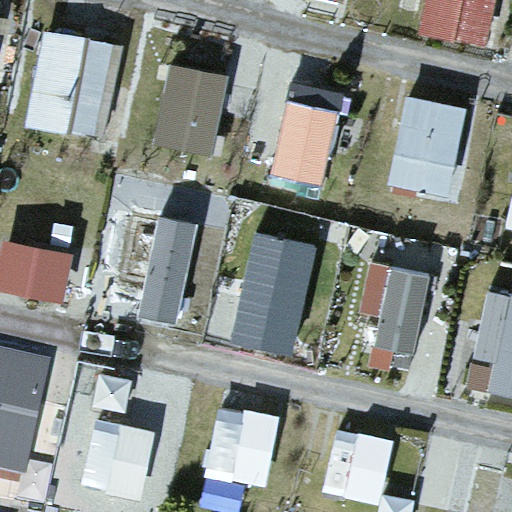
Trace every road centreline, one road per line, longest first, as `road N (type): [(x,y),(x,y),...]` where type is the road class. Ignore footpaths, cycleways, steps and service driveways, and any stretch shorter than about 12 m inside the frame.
road 1 (track): [(0,330),(511,444)]
road 2 (track): [(116,0),(511,91)]
